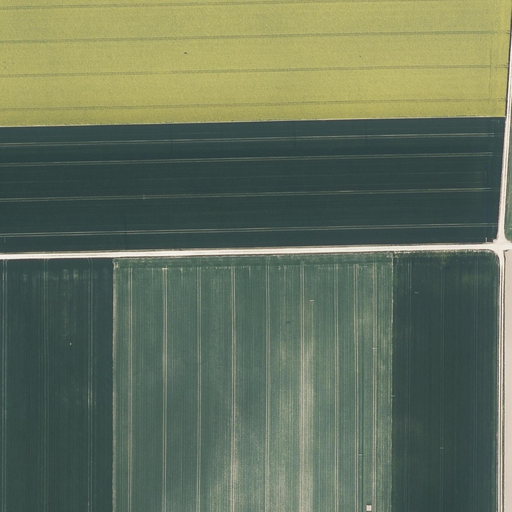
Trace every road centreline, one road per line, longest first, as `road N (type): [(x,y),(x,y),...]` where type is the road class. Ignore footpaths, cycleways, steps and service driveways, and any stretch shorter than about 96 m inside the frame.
road 1 (track): [(511,0),(497,248),(497,511)]
road 2 (track): [(0,256),(511,247)]
